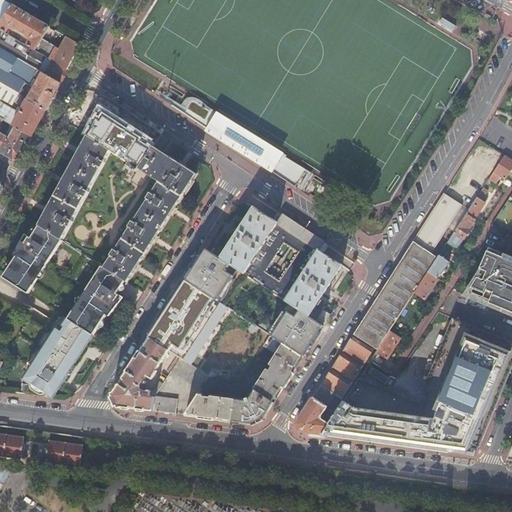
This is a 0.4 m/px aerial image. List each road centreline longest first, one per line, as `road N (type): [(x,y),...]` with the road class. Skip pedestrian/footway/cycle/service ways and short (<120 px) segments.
road 1 (residential): [(79,420),(237,172)]
road 2 (residential): [(379,265),(511,51)]
road 3 (secondary): [(265,446),(483,476)]
road 4 (residential): [(379,265),(265,446)]
road 5 (secondary): [(79,420),(265,446)]
road 6 (residential): [(83,71),(237,172)]
road 7 (residential): [(237,172),(379,265)]
road 8 (residential): [(441,298),(511,188)]
road 9 (tertiary): [(83,71),(25,179)]
